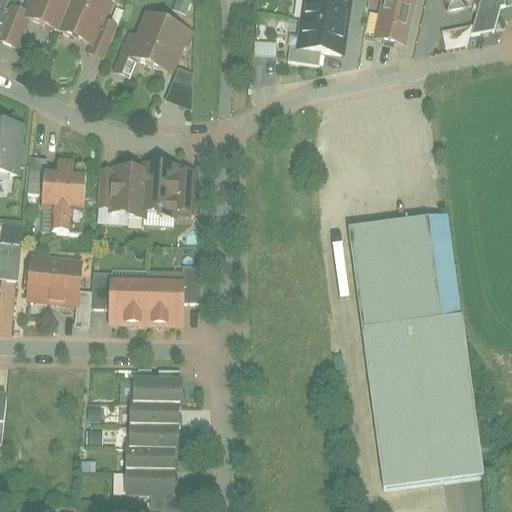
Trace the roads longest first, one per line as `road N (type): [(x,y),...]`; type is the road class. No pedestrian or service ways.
road 1 (residential): [(511,52),(289,101),(228,144)]
road 2 (residential): [(0,75),(157,148),(228,144)]
road 3 (residential): [(230,351),(0,346)]
road 4 (residential): [(228,144),(230,351)]
road 5 (residential): [(230,351),(229,511)]
